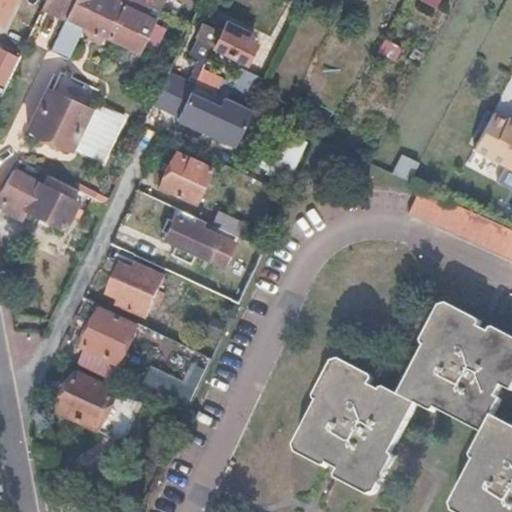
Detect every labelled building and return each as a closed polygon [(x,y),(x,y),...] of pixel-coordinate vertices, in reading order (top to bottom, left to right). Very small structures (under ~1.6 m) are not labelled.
[(0,0),(0,18),(8,0),(0,0)] [(64,16),(71,0),(39,0),(37,5),(63,18),(64,16)] [(71,0),(64,16),(77,22),(131,49),(137,52),(160,0),(71,0)] [(77,22),(64,16),(63,18),(47,50),(61,56),(77,22)] [(211,46),(219,31),(199,21),(192,35),(194,37),(186,52),(196,57),(186,78),(187,79),(193,65),(199,68),(202,61),(204,61),(211,46)] [(248,33),(224,21),(219,31),(211,46),(245,62),(255,43),(246,38),(248,33)] [(0,49),(0,84),(14,56),(0,49)] [(152,98),(158,101),(154,109),(150,117),(184,133),(201,96),(191,92),(194,86),(183,81),(180,86),(162,78),(152,98)] [(65,147),(66,143),(84,152),(104,107),(96,103),(84,107),(44,88),(25,127),(40,135),(65,147)] [(119,114),(104,107),(84,152),(98,158),(119,114)] [(506,118),(492,111),(474,146),(511,166),(511,119),(507,116),(506,118)] [(209,167),(175,150),(166,168),(157,185),(192,202),(209,167)] [(419,166),(404,159),(395,178),(402,181),(409,185),(419,166)] [(0,184),(0,207),(20,217),(24,208),(62,227),(75,200),(71,198),(56,190),(60,181),(46,174),(42,183),(11,168),(0,184)] [(75,189),(60,181),(56,190),(71,198),(75,189)] [(414,199),(407,215),(511,260),(511,233),(418,192),(414,199)] [(161,236),(173,242),(168,253),(189,263),(194,253),(211,261),(199,285),(237,304),(255,266),(245,261),(249,252),(198,227),(202,219),(176,206),(169,221),(161,236)] [(217,209),(210,223),(238,237),(245,223),(217,209)] [(140,272),(122,263),(115,278),(108,292),(124,300),(121,306),(144,317),(151,302),(158,306),(164,293),(157,290),(164,276),(143,265),(140,272)] [(511,338),(496,330),(493,335),(491,334),(481,328),(483,323),(450,305),(443,308),(423,346),(427,349),(401,398),(385,390),(383,395),(372,389),(377,379),(346,362),(336,364),(316,403),(321,405),(298,449),(299,452),(301,457),(329,472),(332,466),(337,469),(343,472),(338,481),(372,499),(380,496),(399,460),(394,458),(420,408),(436,416),(438,412),(448,418),(485,437),(487,438),(475,461),(479,463),(456,507),(457,511),(511,511),(511,427),(496,420),(504,403),(503,403),(499,401),(505,389),(509,391),(511,392),(511,338)] [(90,330),(84,328),(76,343),(117,363),(136,326),(101,308),(95,319),(90,330)] [(142,403),(77,369),(67,390),(57,411),(122,445),(142,403)]
